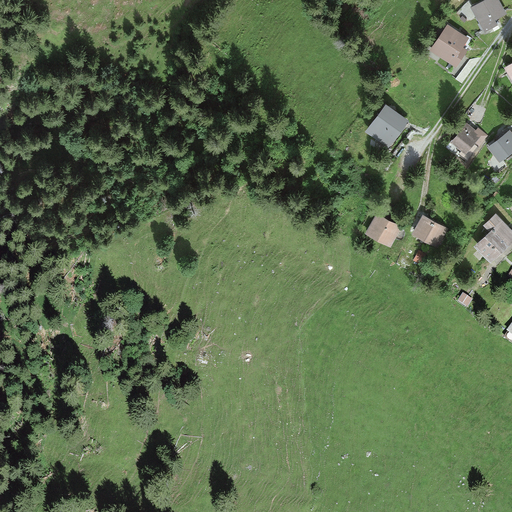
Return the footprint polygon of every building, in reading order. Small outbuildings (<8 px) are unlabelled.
[(497,21),(494,17),(503,12),(496,0),(486,0),(474,7),(486,28),(497,21)] [(456,63),(465,49),(461,46),(465,39),(449,28),(435,48),(456,63)] [(387,108),(372,128),(388,140),(403,121),(387,108)] [(465,149),(471,142),(477,147),(486,136),(481,131),(478,133),(468,125),(454,141),(465,149)] [(511,134),(510,132),(493,145),(501,156),(511,147),(511,134)] [(379,217),(371,231),(391,242),(399,228),(379,217)] [(494,231),(480,244),(491,257),(511,237),(511,233),(496,217),(488,224),(494,231)] [(426,218),(418,232),(438,243),(445,228),(426,218)] [(419,251),(415,259),(420,262),(425,254),(419,251)] [(460,299),(466,304),(470,300),(463,295),(460,299)]
